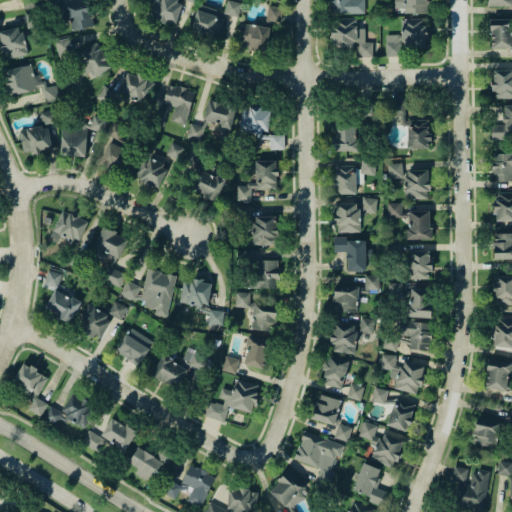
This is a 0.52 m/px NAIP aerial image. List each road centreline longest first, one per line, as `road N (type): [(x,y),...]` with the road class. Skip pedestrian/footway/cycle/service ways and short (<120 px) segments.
road 1 (residential): [(461,0),(465,346),(449,422),(414,511)]
road 2 (residential): [(302,0),(315,281),(293,404)]
road 3 (residential): [(465,74),(249,74),(152,45),(138,36),(124,0)]
road 4 (residential): [(293,404),(269,452),(231,452),(17,323)]
road 5 (residential): [(0,138),(23,206),(28,258),(17,323),(0,362)]
road 6 (residential): [(18,187),(78,182),(192,234)]
road 7 (secondary): [(142,511),(0,420)]
